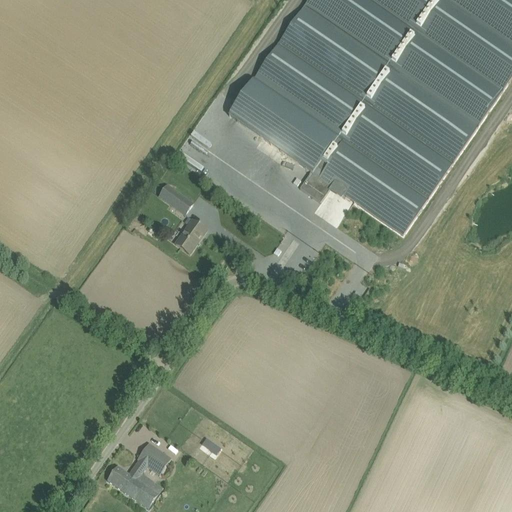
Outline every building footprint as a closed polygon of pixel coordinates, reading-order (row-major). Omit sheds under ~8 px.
[(511,0),(310,0),(229,117),(262,140),(312,174),(300,191),(321,205),(327,196),(332,188),(403,237),(511,79),(511,0)] [(219,176),(222,171),(199,159),(196,164),(219,176)] [(168,187),(160,198),(185,217),(193,205),(168,187)] [(176,246),(182,250),(190,256),(207,232),(193,222),(176,246)] [(118,468),(108,482),(116,488),(149,511),(151,507),(157,511),(158,511),(168,499),(161,494),(159,497),(135,481),(139,476),(145,467),(154,474),(162,463),(154,458),(146,452),(129,476),(118,468)]
